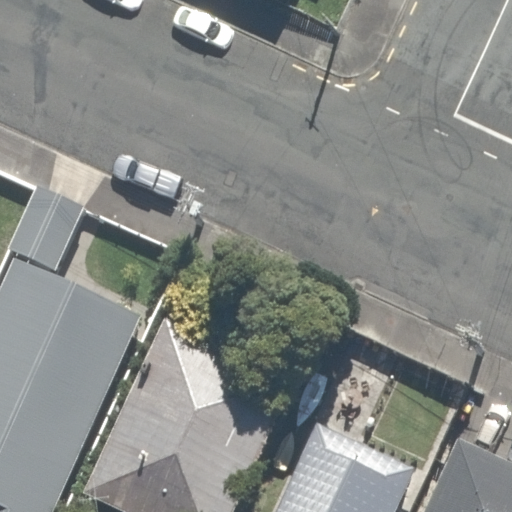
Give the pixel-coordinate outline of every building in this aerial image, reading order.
[(0,268),(9,250),(0,246),(0,268)] [(0,511),(69,511),(159,331),(26,266),(0,319),(0,511)] [(246,511),(290,417),(229,390),(215,338),(171,318),(90,496),(125,511),(246,511)] [(404,511),(423,469),(324,424),(284,511),(404,511)] [(511,511),(511,462),(467,441),(432,511),(511,511)]
